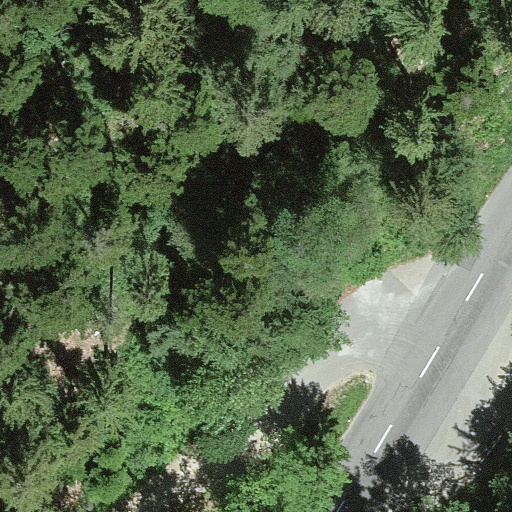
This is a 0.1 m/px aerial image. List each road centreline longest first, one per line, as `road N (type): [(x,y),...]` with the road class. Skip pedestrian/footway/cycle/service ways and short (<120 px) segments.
road 1 (track): [(455,342),(378,337),(314,369),(145,511)]
road 2 (tertiary): [(346,511),(511,245)]
